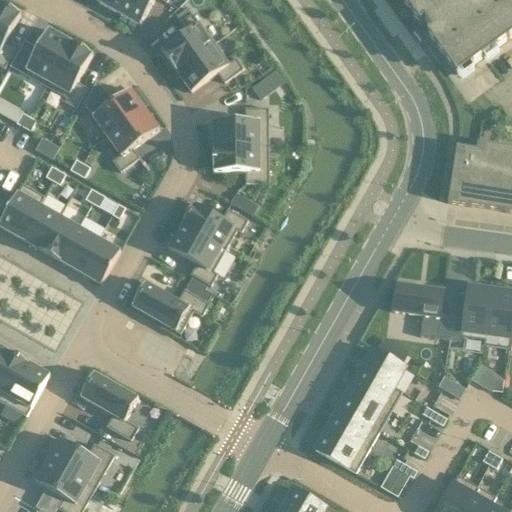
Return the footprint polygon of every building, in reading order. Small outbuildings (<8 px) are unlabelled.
[(98,0),(97,4),(119,16),(127,0),(98,0)] [(157,0),(167,5),(169,0),(127,0),(119,16),(140,28),(156,0),(157,0)] [(511,0),(398,0),(420,29),(424,26),(431,35),(427,39),(455,78),(469,68),(471,71),(511,41),(511,0)] [(0,5),(0,69),(5,72),(16,51),(6,46),(22,17),(0,5)] [(162,53),(177,74),(214,47),(192,17),(181,25),(188,34),(162,53)] [(24,77),(46,89),(71,44),(48,32),(24,77)] [(71,44),(46,89),(67,101),(65,105),(77,111),(88,91),(78,85),(93,57),(71,44)] [(214,47),(177,74),(191,95),(218,76),(225,86),(244,72),(236,61),(228,67),(214,47)] [(253,87),(260,99),(287,85),(280,72),(253,87)] [(93,119),(107,139),(145,112),(143,110),(147,107),(136,93),(133,95),(130,92),(104,111),(93,119)] [(91,93),(84,107),(93,119),(104,111),(91,93)] [(269,149),(269,111),(246,111),(246,123),(213,124),(213,149),(269,149)] [(121,175),(140,161),(133,152),(159,133),(145,112),(107,139),(121,158),(113,164),(121,175)] [(17,126),(24,130),(30,120),(23,116),(17,126)] [(24,130),(31,134),(37,124),(30,120),(24,130)] [(511,151),(477,147),(476,153),(457,150),(448,207),(472,211),(472,210),(505,215),(504,216),(511,216),(511,151)] [(213,149),(213,175),(246,175),(246,187),(269,186),(269,149),(213,149)] [(78,177),(84,167),(77,163),(71,173),(78,177)] [(84,167),(78,177),(85,181),(91,171),(84,167)] [(53,184),(59,173),(52,169),(46,180),(53,184)] [(66,177),(59,173),(53,184),(60,188),(66,177)] [(0,226),(0,229),(21,241),(40,208),(41,208),(45,200),(23,187),(0,226)] [(92,192),(86,203),(93,207),(99,196),(92,192)] [(99,196),(93,207),(100,211),(106,200),(99,196)] [(226,254),(238,233),(242,235),(248,224),(228,212),(222,222),(194,206),(181,229),(226,254)] [(120,222),(126,211),(119,207),(113,218),(120,222)] [(40,208),(21,241),(40,253),(60,219),(41,208),(40,208)] [(79,230),(60,219),(40,253),(60,264),(79,230)] [(181,229),(169,251),(197,267),(191,277),(211,289),(218,277),(214,275),(226,254),(181,229)] [(99,241),(79,230),(60,264),(80,275),(99,241)] [(121,254),(99,241),(80,275),(102,287),(121,254)] [(202,320),(210,307),(185,292),(178,304),(146,286),(132,309),(181,337),(193,315),(202,320)] [(394,314),(423,318),(420,339),(449,343),(453,319),(441,317),(444,295),(398,288),(394,314)] [(449,343),(462,345),(462,340),(484,343),(485,343),(492,292),(469,289),(464,321),(453,319),(449,343)] [(485,343),(484,343),(484,348),(510,351),(511,342),(510,342),(511,329),(511,295),(492,292),(485,343)] [(378,353),(389,359),(395,348),(384,342),(378,353)] [(0,369),(9,354),(0,349),(0,369)] [(373,352),(361,372),(394,391),(394,390),(405,370),(373,352)] [(0,404),(5,407),(29,365),(9,354),(0,369),(0,404)] [(5,407),(26,420),(50,378),(29,365),(5,407)] [(394,391),(361,372),(350,392),(391,416),(403,395),(394,390),(394,391)] [(126,423),(138,401),(94,376),(92,380),(88,378),(79,393),(83,395),(81,399),(113,418),(107,429),(131,444),(139,431),(126,423)] [(444,379),(440,389),(463,398),(467,388),(444,379)] [(492,394),(502,395),(504,383),(494,382),(492,394)] [(379,435),(391,416),(350,392),(338,412),(379,435)] [(433,423),(437,416),(426,410),(422,417),(433,423)] [(368,455),(379,435),(338,412),(327,432),(368,455)] [(447,422),(437,416),(433,423),(443,429),(447,422)] [(368,455),(327,432),(315,453),(356,476),(368,455)] [(96,491),(115,458),(94,447),(89,457),(60,441),(48,463),(96,491)] [(425,461),(429,454),(418,448),(414,455),(425,461)] [(125,486),(139,457),(123,450),(110,478),(125,486)] [(490,468),(496,457),(489,453),(483,464),(490,468)] [(497,472),(503,461),(496,457),(490,468),(497,472)] [(403,475),(407,468),(397,462),(393,469),(403,475)] [(35,485),(64,501),(58,511),(59,511),(84,511),(96,491),(48,463),(35,485)] [(413,481),(417,474),(407,468),(403,475),(413,481)] [(465,511),(478,490),(458,478),(438,511),(465,511)] [(496,500),(478,490),(465,511),(488,511),(491,508),(492,508),(496,500)] [(329,511),(293,491),(281,511),(329,511)]
